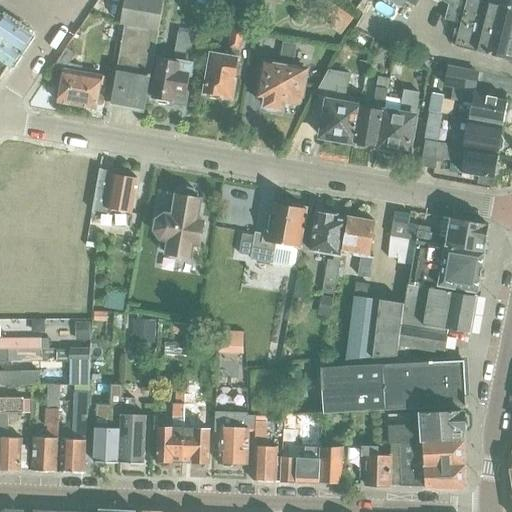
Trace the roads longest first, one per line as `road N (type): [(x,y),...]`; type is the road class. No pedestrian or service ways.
road 1 (residential): [(0,120),(511,212)]
road 2 (residential): [(449,511),(0,498)]
road 3 (secondary): [(493,511),(490,468),(507,371)]
